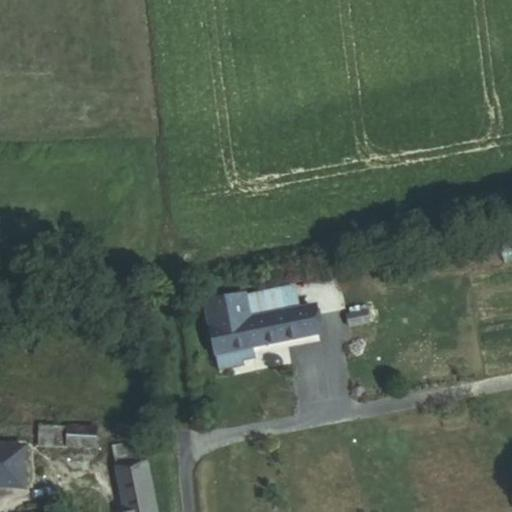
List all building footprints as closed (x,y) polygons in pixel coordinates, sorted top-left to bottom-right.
[(344,318),(368,312),(365,301),(342,307),(344,318)] [(246,345),(317,331),(312,308),(261,318),(259,308),(240,312),(246,345)] [(207,353),(246,345),(240,312),(201,320),(207,353)] [(36,442),(86,444),(87,427),(37,425),(36,442)] [(0,486),(22,487),(24,448),(0,446),(0,486)] [(118,511),(152,511),(143,472),(111,479),(118,511)]
